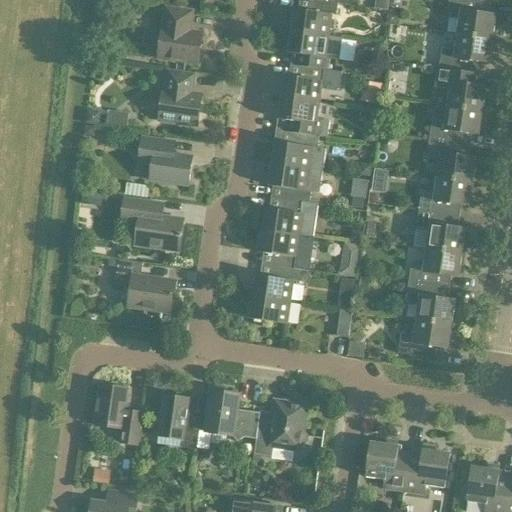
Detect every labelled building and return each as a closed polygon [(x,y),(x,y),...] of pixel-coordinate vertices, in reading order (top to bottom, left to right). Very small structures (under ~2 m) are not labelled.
[(331,15),(336,16),(338,4),(311,0),(309,11),(294,9),(291,31),(328,36),(331,15)] [(484,13),(486,2),(474,0),(448,0),(447,17),(460,19),(457,34),(492,39),(496,15),(484,13)] [(198,63),(202,34),(186,32),(187,25),(190,26),(192,13),(167,9),(164,29),(162,29),(158,57),(198,63)] [(399,21),(391,12),(387,11),(385,24),(398,26),(399,21)] [(399,26),(390,25),(388,38),(398,39),(399,26)] [(288,53),(303,55),(301,67),(328,70),(329,70),(330,59),(339,60),(342,38),(328,36),(291,31),(288,53)] [(442,48),(439,68),(476,74),(477,62),(489,64),(492,39),(457,34),(455,50),(442,48)] [(300,78),(285,76),(282,98),(319,103),(321,86),(326,86),(328,89),(337,90),(340,88),(342,72),(329,70),(328,70),(301,67),(300,78)] [(436,88),(449,90),(447,106),(482,111),(485,87),(474,85),(476,74),(439,68),(436,88)] [(167,70),(164,89),(163,89),(159,121),(197,126),(201,95),(190,93),(191,88),(193,88),(195,74),(167,70)] [(366,80),(362,98),(378,102),(382,84),(366,80)] [(319,137),(327,138),(330,121),(317,119),(319,103),(282,98),(279,120),(289,121),(287,133),(292,133),(319,137)] [(445,121),(432,120),(429,140),(466,145),(467,134),(478,136),(482,111),(447,106),(445,121)] [(107,120),(126,123),(128,112),(108,109),(107,120)] [(100,114),(87,113),(85,126),(98,128),(100,114)] [(292,133),(290,144),(275,142),(272,164),(323,171),(326,148),(317,147),(319,137),(292,133)] [(188,186),(192,157),(173,155),(174,142),(142,138),(138,163),(152,165),(150,180),(188,186)] [(426,159),(439,161),(437,177),(472,182),(475,158),(464,156),(466,145),(429,140),(426,159)] [(269,186),(284,188),(282,200),(309,203),(310,203),(311,192),(320,193),(323,171),(272,164),(269,186)] [(384,192),(388,169),(374,166),(370,189),(384,192)] [(350,205),(364,207),(368,179),(354,177),(350,205)] [(435,192),(422,191),(419,211),(455,216),(457,205),(468,206),(472,182),(437,177),(435,192)] [(126,192),(147,193),(147,185),(127,184),(126,192)] [(135,246),(179,252),(183,220),(149,215),(151,203),(125,199),(122,220),(138,223),(135,246)] [(281,211),(266,209),(263,231),(315,238),(315,237),(313,237),(318,204),(310,203),(309,203),(282,200),(281,211)] [(416,231),(429,232),(427,248),(462,253),(465,229),(454,227),(455,216),(419,211),(416,231)] [(373,236),(375,226),(367,225),(365,235),(373,236)] [(349,242),(362,244),(363,231),(351,229),(349,242)] [(259,253),(275,255),(273,266),(304,270),(310,271),(315,238),(263,231),(259,253)] [(424,264),(411,262),(409,282),(445,287),(447,276),(458,278),(462,253),(427,248),(424,264)] [(170,312),(175,282),(141,277),(143,263),(109,258),(108,266),(117,268),(114,285),(131,287),(128,306),(170,312)] [(293,281),(302,282),(304,270),(273,266),(271,277),(256,275),(253,297),(290,302),(293,281)] [(368,292),(370,277),(360,276),(358,290),(368,292)] [(341,279),(340,293),(342,293),(353,294),(354,283),(355,280),(341,279)] [(406,302),(419,304),(416,320),(451,325),(455,300),(444,299),(445,287),(409,282),(406,302)] [(250,319),(287,324),(290,302),(253,297),(250,319)] [(348,338),(352,311),(340,310),(336,336),(348,338)] [(398,354),(435,359),(437,347),(448,349),(451,325),(416,320),(414,335),(401,334),(398,354)] [(361,356),(363,342),(348,341),(347,355),(361,356)] [(100,385),(94,425),(121,429),(119,443),(138,445),(143,413),(125,410),(128,389),(115,387),(113,384),(107,383),(103,386),(100,385)] [(232,436),(237,442),(244,438),(256,439),(260,413),(248,411),(247,415),(236,414),(238,395),(231,394),(226,387),(220,392),(213,391),(207,432),(232,436)] [(196,449),(200,420),(190,419),(187,414),(189,398),(164,394),(158,437),(182,441),(181,447),(196,449)] [(294,451),(306,441),(307,437),(303,432),(306,412),(297,399),(293,399),(288,402),(282,401),(273,407),(276,411),(273,413),(260,411),(260,413),(256,439),(254,454),(272,457),(273,448),(294,451)] [(371,442),(366,477),(384,480),(383,489),(404,492),(410,454),(397,452),(399,442),(387,440),(386,444),(371,442)] [(445,488),(450,454),(435,452),(435,447),(423,445),(422,455),(410,454),(404,492),(425,495),(426,486),(445,488)] [(472,467),(467,502),(485,504),(484,511),(505,511),(511,478),(498,476),(500,466),(488,465),(487,469),(472,467)] [(93,481),(110,484),(111,471),(95,468),(93,481)] [(135,511),(137,496),(114,492),(112,504),(92,501),(90,511),(135,511)] [(298,505),(313,507),(314,493),(298,505)] [(274,511),(275,505),(231,499),(228,511),(274,511)]
